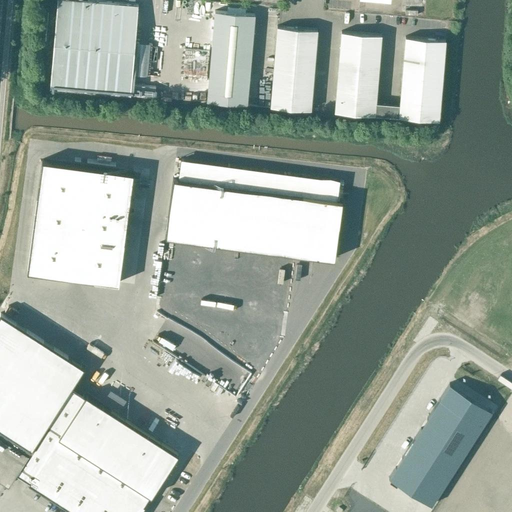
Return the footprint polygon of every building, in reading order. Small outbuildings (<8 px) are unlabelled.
[(87,0),(57,0),(50,87),(130,94),(138,4),(87,0)] [(207,100),(247,104),(255,14),(215,10),(207,100)] [(311,109),(317,29),(277,25),(271,106),(311,109)] [(375,114),(381,34),(341,31),(335,111),(375,114)] [(439,119),(445,39),(405,36),(399,116),(439,119)] [(176,76),(201,77),(202,48),(178,47),(177,66),(176,66),(176,76)] [(133,171),(42,159),(27,270),(118,282),(133,171)] [(173,177),(165,235),(334,258),(342,199),(173,177)] [(0,478),(9,484),(16,473),(29,481),(28,483),(73,511),(140,511),(145,505),(143,504),(149,494),(151,495),(178,453),(85,394),(84,395),(71,386),(84,366),(0,312),(0,478)] [(94,379),(89,391),(104,398),(110,386),(94,379)] [(431,504),(490,411),(491,410),(490,409),(488,410),(449,385),(450,383),(448,382),(447,384),(388,476),(431,504)] [(52,511),(54,507),(47,504),(50,497),(34,490),(29,501),(52,511)]
